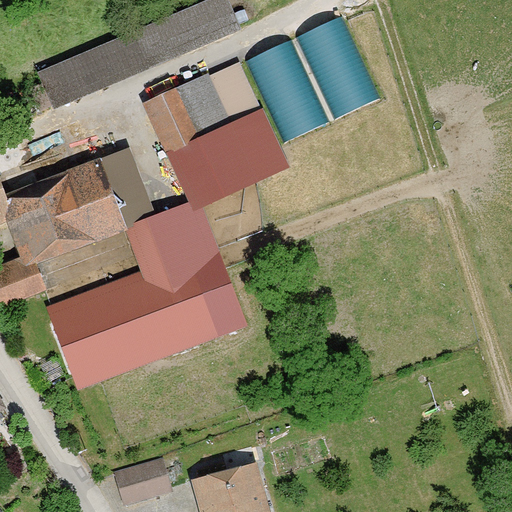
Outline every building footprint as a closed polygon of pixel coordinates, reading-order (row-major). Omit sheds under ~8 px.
[(204,0),(38,69),(52,104),(238,27),(226,0),(204,0)] [(299,31),(339,114),(383,94),(343,10),(299,31)] [(286,138),(330,120),(296,34),(251,52),(286,138)] [(188,202),(194,214),(204,209),(289,170),(238,60),(142,104),(188,202)] [(153,218),(127,148),(7,198),(0,178),(0,229),(11,226),(25,265),(33,262),(35,266),(126,230),(153,218)] [(142,271),(46,307),(78,390),(247,327),(204,209),(194,214),(188,202),(153,218),(126,230),(142,271)] [(0,312),(46,295),(35,266),(33,262),(25,265),(0,274),(0,312)] [(0,417),(8,411),(0,397),(0,417)] [(268,511),(255,463),(190,480),(199,511),(268,511)] [(163,464),(118,476),(126,506),(171,494),(163,464)]
